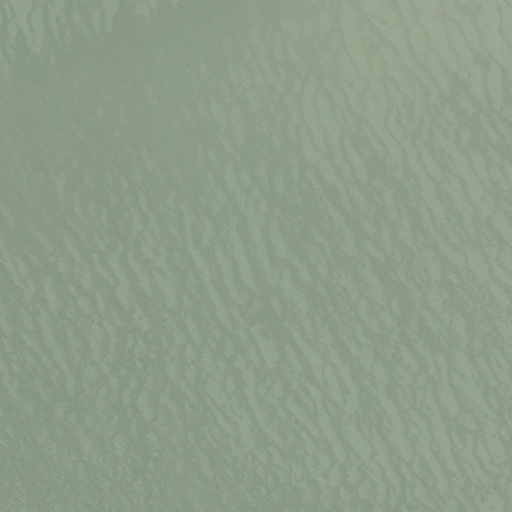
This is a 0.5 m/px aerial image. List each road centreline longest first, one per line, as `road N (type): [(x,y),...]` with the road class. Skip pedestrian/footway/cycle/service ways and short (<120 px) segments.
road 1 (trunk): [(181,511),(195,0)]
road 2 (trunk): [(161,0),(148,511)]
